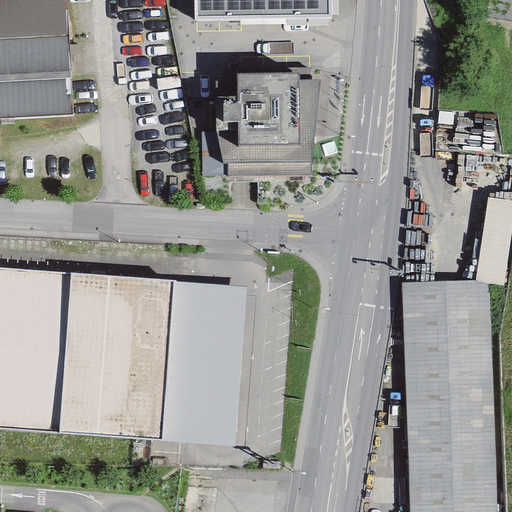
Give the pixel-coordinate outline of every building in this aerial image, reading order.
[(65,0),(0,0),(0,118),(72,115),(65,0)] [(329,0),(193,0),(193,20),(329,17),(329,0)] [(287,73),(236,74),(236,97),(215,98),(216,132),(222,164),(227,163),(227,177),(310,174),(310,161),(318,80),(308,81),(308,68),(287,68),(287,73)] [(171,281),(0,268),(0,424),(160,436),(171,281)] [(494,511),(487,279),(400,283),(407,511),(494,511)] [(243,286),(171,281),(160,436),(232,441),(243,286)]
